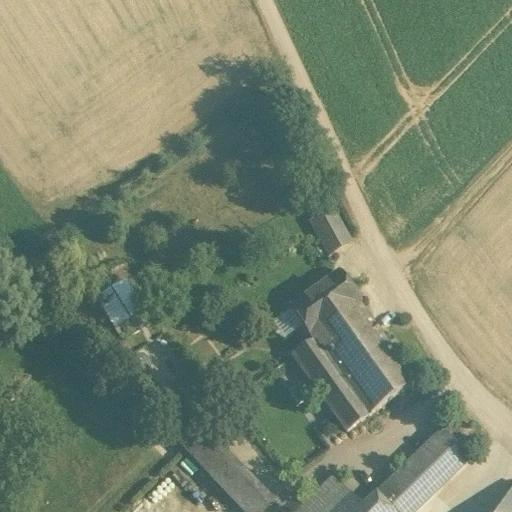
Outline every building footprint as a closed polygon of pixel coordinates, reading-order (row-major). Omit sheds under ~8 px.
[(355,246),(340,219),(329,225),(325,217),(311,225),(330,259),(355,246)] [(342,276),(292,312),(311,339),(312,338),(332,324),(359,304),(361,303),(342,276)] [(96,297),(114,330),(146,312),(128,279),(96,297)] [(359,304),(332,324),(338,333),(318,347),(369,419),(416,385),(359,304)] [(332,324),(312,338),(316,344),(318,347),(338,333),(332,324)] [(318,347),(316,344),(295,358),(348,434),(369,419),(318,347)] [(266,511),(274,505),(195,422),(173,443),(239,511),(266,511)] [(444,433),(397,479),(424,505),(466,464),(444,433)] [(397,479),(376,499),(388,511),(417,511),(424,505),(397,479)] [(333,480),(300,511),(336,511),(351,498),(333,480)] [(511,511),(511,497),(503,511),(511,511)] [(351,498),(336,511),(364,511),(351,498)] [(388,511),(376,499),(364,511),(388,511)]
